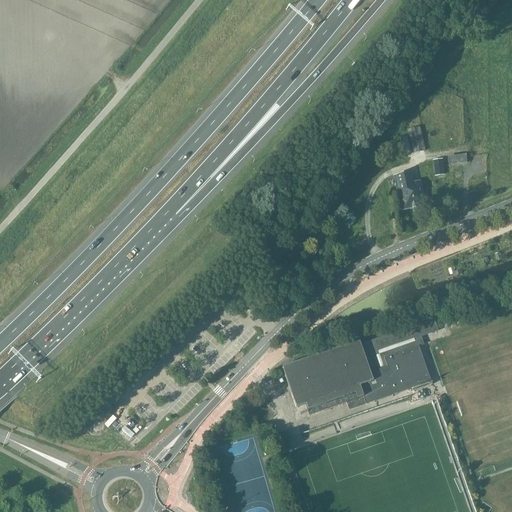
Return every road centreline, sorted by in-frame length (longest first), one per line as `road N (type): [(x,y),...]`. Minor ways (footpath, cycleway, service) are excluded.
road 1 (motorway): [(318,0),(94,251),(0,343)]
road 2 (secondary): [(175,440),(328,288),(396,250),(511,205)]
road 3 (motorway): [(174,210),(283,110),(382,0)]
road 4 (motorway): [(174,210),(352,0)]
road 5 (motorway): [(0,383),(174,210)]
road 6 (track): [(293,339),(511,275)]
road 7 (track): [(378,259),(367,228),(373,189),(416,160),(464,149)]
